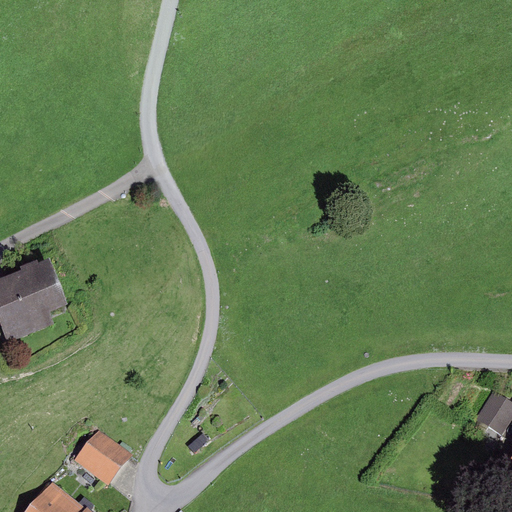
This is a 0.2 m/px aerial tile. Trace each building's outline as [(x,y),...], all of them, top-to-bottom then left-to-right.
[(66,319),(43,266),(0,284),(0,335),(4,345),(66,319)] [(511,410),(508,408),(494,398),(473,428),(499,445),(511,426),(511,410)] [(130,464),(95,435),(74,460),(109,489),(120,477),(130,464)] [(203,439),(189,451),(195,458),(209,446),(203,439)] [(85,511),(58,491),(41,511),(85,511)]
